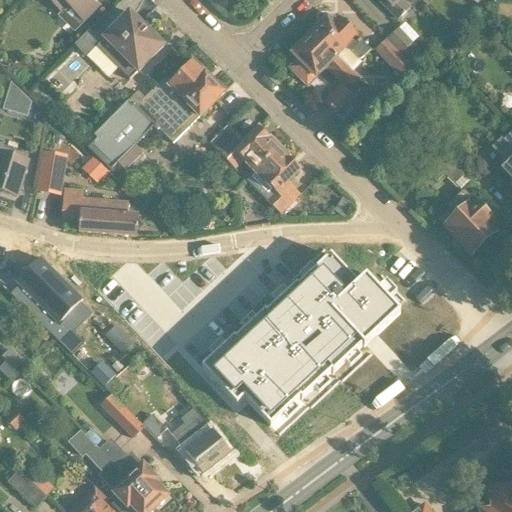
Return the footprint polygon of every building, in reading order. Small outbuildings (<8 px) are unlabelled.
[(43,0),(61,17),(67,11),(84,27),(99,11),(95,7),(102,0),(43,0)] [(421,0),(420,0),(376,0),(399,23),(412,10),(406,3),(409,0),(419,0),(421,1),(421,0)] [(89,62),(98,52),(132,83),(164,49),(130,16),(103,45),(91,34),(76,50),(89,62)] [(328,20),(313,35),(361,82),(361,81),(352,72),(372,52),(341,21),(334,27),(328,20)] [(388,41),(402,56),(420,39),(406,24),(388,41)] [(361,82),(313,35),(293,55),(299,62),(290,70),(308,88),(326,70),(343,87),(324,106),(336,117),(354,98),(349,93),(361,82)] [(388,41),(378,50),(376,52),(403,82),(415,71),(402,56),(388,41)] [(202,118),(220,136),(221,136),(229,128),(228,127),(211,109),(225,95),(224,93),(224,89),(222,85),(218,84),(214,84),(204,74),(193,63),(172,85),(166,79),(146,100),(139,93),(85,146),(111,172),(118,166),(135,149),(155,129),(159,133),(160,132),(174,145),(202,118)] [(360,119),(349,109),(339,120),(349,129),(360,119)] [(236,171),(244,163),(257,175),(281,151),(260,130),(246,143),(229,128),(221,136),(211,146),(236,171)] [(495,163),(503,171),(511,180),(511,134),(503,144),(501,141),(492,150),(500,158),(495,163)] [(458,145),(446,157),(464,174),(476,162),(458,145)] [(466,176),(464,174),(446,157),(436,146),(418,165),(437,185),(445,177),(456,187),(466,176)] [(248,184),(265,200),(278,213),(282,216),(301,196),(288,183),(301,171),(281,151),(257,175),(248,184)] [(0,154),(0,192),(18,198),(29,162),(0,153),(0,154)] [(60,196),(66,160),(43,157),(37,192),(60,196)] [(110,202),(103,202),(84,200),(82,200),(80,225),(79,234),(100,235),(137,239),(140,213),(140,203),(112,178),(110,202)] [(63,224),(80,225),(82,200),(84,200),(85,187),(66,185),(63,224)] [(439,222),(445,229),(471,257),(496,233),(490,227),(492,224),(472,202),(473,201),(465,192),(447,208),(451,212),(439,222)] [(203,371),(238,408),(245,401),(271,430),(286,416),(281,412),(288,406),(292,410),(301,402),(302,403),(317,389),(312,385),(319,379),(323,383),(332,375),(333,376),(348,362),(343,358),(350,352),(354,356),(363,348),(363,349),(400,316),(386,301),(381,305),(375,299),(380,294),(366,279),(358,286),(331,257),(312,274),(317,279),(310,285),(306,280),(298,288),(297,287),(267,315),(266,314),(236,341),(235,340),(203,371)] [(80,303),(82,300),(39,258),(15,283),(18,286),(10,294),(58,342),(88,311),(80,303)] [(108,336),(124,355),(134,346),(119,328),(108,336)] [(14,381),(25,360),(12,354),(2,375),(14,381)] [(111,400),(122,389),(114,381),(103,391),(111,400)] [(142,426),(114,398),(102,408),(133,441),(145,429),(142,426)] [(230,456),(195,412),(181,423),(184,427),(173,437),(204,477),(220,465),(222,466),(228,461),(227,459),(230,456)] [(18,430),(25,423),(15,413),(7,420),(18,430)] [(153,416),(142,426),(157,441),(167,431),(153,416)] [(109,442),(101,451),(103,453),(157,508),(158,506),(161,507),(165,504),(164,501),(167,498),(159,490),(162,487),(133,457),(128,461),(109,442)] [(103,453),(101,451),(95,445),(87,452),(87,453),(119,487),(113,493),(128,508),(131,506),(137,511),(153,511),(157,508),(103,453)] [(33,485),(19,473),(9,484),(36,509),(47,498),(33,485)] [(511,511),(511,490),(493,492),(494,511),(511,511)] [(109,511),(101,503),(91,494),(73,511),(109,511)]
